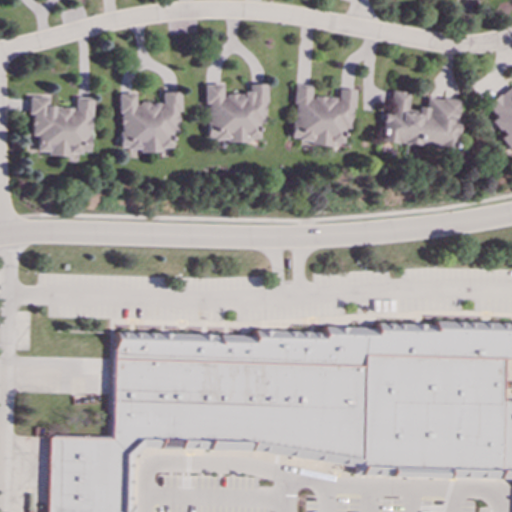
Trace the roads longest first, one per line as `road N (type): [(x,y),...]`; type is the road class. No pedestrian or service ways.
road 1 (residential): [(0,53),(136,18),(210,12),(293,17),(440,45),(511,36)]
road 2 (residential): [(511,214),(346,236),(0,237)]
